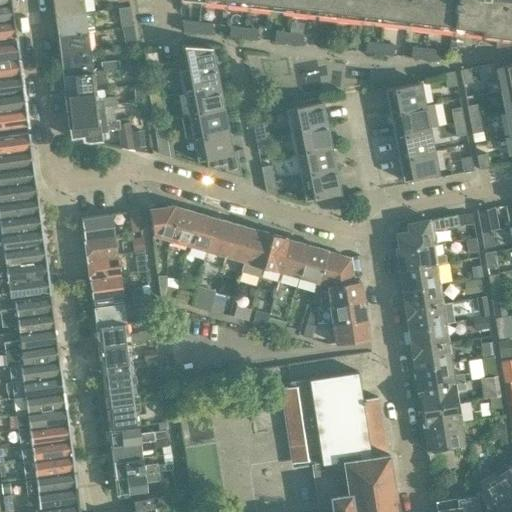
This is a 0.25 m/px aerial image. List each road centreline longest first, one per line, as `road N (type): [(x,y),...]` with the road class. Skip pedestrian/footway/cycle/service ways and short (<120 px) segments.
road 1 (residential): [(56,180),(157,175),(375,233)]
road 2 (residential): [(418,511),(375,233)]
road 3 (residential): [(27,0),(56,180)]
road 4 (residential): [(79,349),(56,180)]
road 5 (residential): [(375,233),(412,208),(511,188)]
road 6 (residential): [(375,233),(353,95)]
road 7 (residential): [(105,511),(84,384)]
